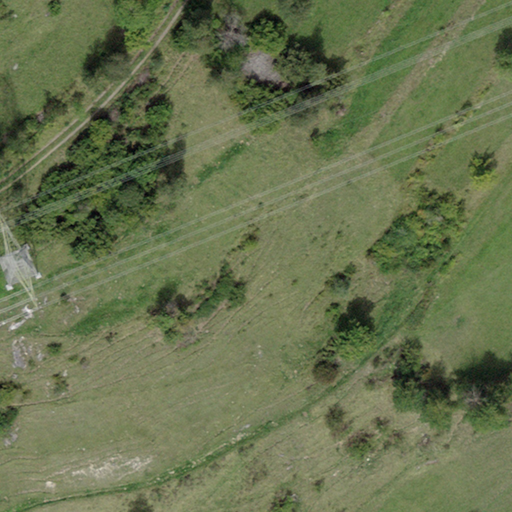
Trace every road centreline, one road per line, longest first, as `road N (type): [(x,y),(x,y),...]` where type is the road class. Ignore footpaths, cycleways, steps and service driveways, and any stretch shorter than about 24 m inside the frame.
road 1 (track): [(511,174),(433,284),(336,395),(183,482),(54,511)]
road 2 (track): [(193,0),(159,59),(0,201)]
